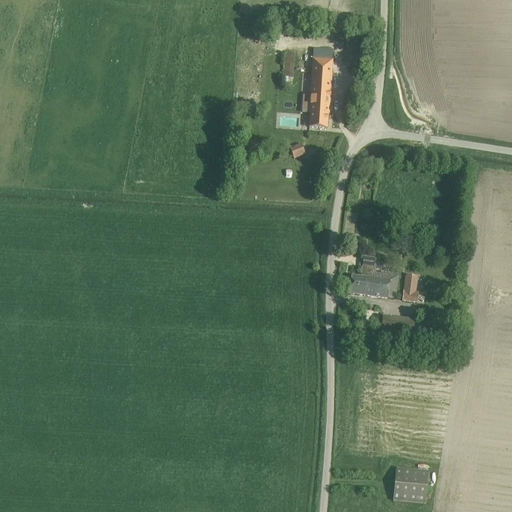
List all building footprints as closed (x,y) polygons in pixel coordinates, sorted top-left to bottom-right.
[(310,114),(309,128),(327,129),(328,115),(329,115),(332,75),(331,75),(333,51),(314,49),(313,59),(312,59),(309,114),(310,114)] [(351,66),(362,68),(365,50),(354,49),(351,66)] [(282,77),(293,78),(295,55),(284,54),(282,77)] [(246,126),(240,129),(246,139),(251,136),(246,126)] [(243,142),(252,156),(262,150),(253,136),(243,142)] [(301,145),(292,149),(290,150),(293,159),(305,154),(301,145)] [(376,259),(363,257),(363,258),(364,258),(363,263),(361,277),(351,276),(350,284),(351,284),(351,286),(350,286),(349,294),(395,300),(398,275),(374,272),(376,259)] [(403,291),(402,301),(417,303),(418,293),(414,292),(416,277),(406,276),(404,291),(403,291)] [(380,339),(389,340),(391,318),(382,317),(380,339)] [(414,321),(415,320),(407,319),(405,336),(413,336),(414,333),(414,321)] [(396,469),(393,501),(425,504),(428,472),(396,469)]
